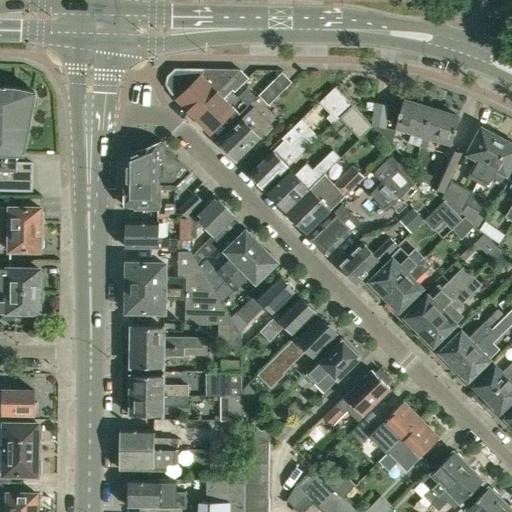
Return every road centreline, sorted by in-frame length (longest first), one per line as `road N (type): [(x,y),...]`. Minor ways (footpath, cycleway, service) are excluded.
road 1 (residential): [(89,117),(174,120),(511,469)]
road 2 (primary): [(460,46),(396,33),(151,30)]
road 3 (tertiary): [(90,352),(89,117)]
road 4 (tertiary): [(88,511),(90,352)]
